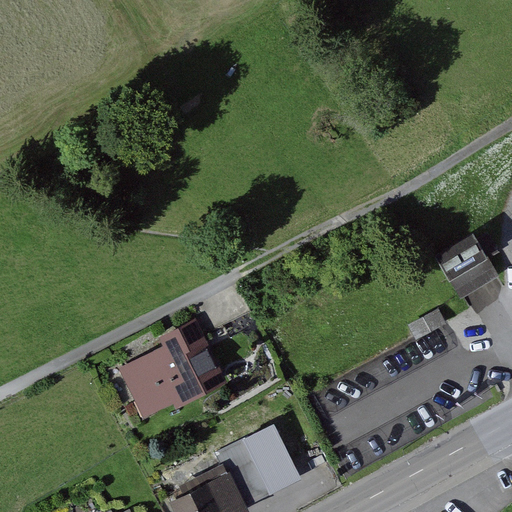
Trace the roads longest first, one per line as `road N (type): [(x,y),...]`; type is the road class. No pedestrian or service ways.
road 1 (residential): [(286,245),(231,282),(0,397)]
road 2 (track): [(511,127),(425,185),(286,245)]
road 3 (track): [(0,170),(178,66)]
road 4 (primary): [(350,511),(511,423)]
road 5 (track): [(511,212),(502,321),(511,338)]
